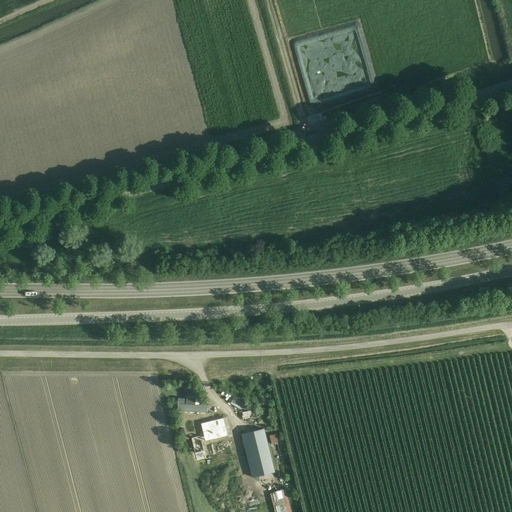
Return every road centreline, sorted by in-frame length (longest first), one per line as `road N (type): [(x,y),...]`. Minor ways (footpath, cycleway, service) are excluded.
road 1 (unclassified): [(0,226),(511,86)]
road 2 (unclassified): [(0,322),(353,301),(511,272)]
road 3 (secondary): [(0,291),(197,289),(423,265),(511,247)]
road 4 (unclassified): [(0,355),(285,351),(511,324)]
road 5 (track): [(266,0),(308,143)]
